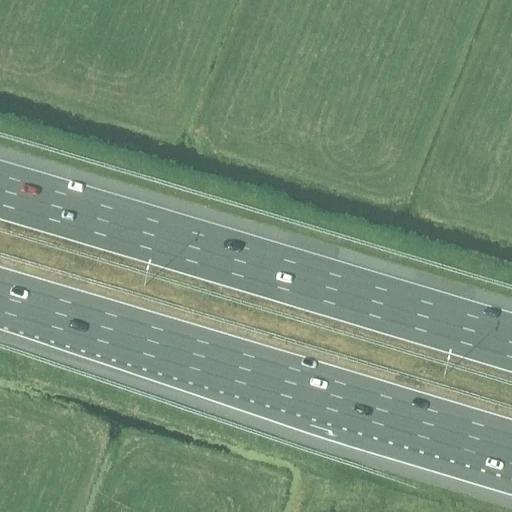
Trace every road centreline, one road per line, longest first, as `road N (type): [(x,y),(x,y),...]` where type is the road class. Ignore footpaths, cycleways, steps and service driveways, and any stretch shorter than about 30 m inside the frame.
road 1 (motorway): [(0,298),(511,451)]
road 2 (motorway): [(511,347),(0,196)]
